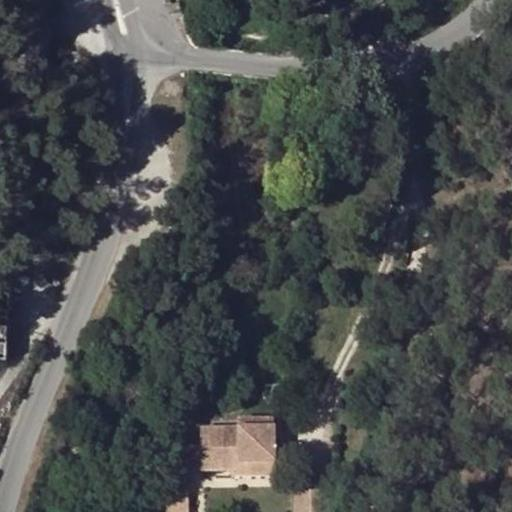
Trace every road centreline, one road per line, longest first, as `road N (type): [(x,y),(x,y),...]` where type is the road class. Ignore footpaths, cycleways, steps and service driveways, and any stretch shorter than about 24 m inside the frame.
road 1 (tertiary): [(0,507),(88,290),(122,164),(129,57)]
road 2 (tertiary): [(129,57),(389,60),(432,45),(500,0)]
road 3 (track): [(0,378),(48,306),(88,290)]
